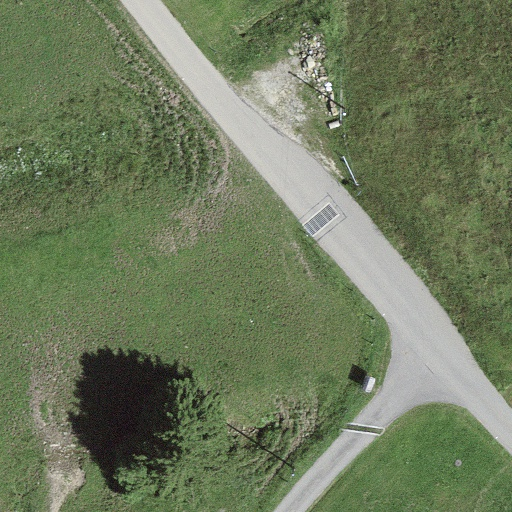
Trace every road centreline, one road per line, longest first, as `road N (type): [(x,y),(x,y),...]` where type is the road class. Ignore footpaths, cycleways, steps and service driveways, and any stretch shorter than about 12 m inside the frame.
road 1 (unclassified): [(120,0),(462,374),(511,417)]
road 2 (track): [(462,374),(283,511)]
